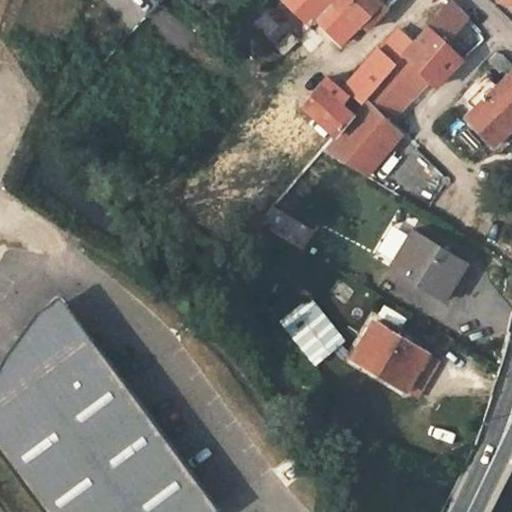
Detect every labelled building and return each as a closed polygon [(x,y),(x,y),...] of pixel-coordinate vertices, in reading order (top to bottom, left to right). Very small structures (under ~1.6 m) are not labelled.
[(329,0),(284,0),(299,14),(307,5),(314,11),(311,14),(318,21),(341,43),(358,26),(329,0)] [(329,0),(358,26),(361,23),(367,29),(388,7),(381,1),(380,0),(329,0)] [(450,0),(405,52),(404,54),(426,77),(435,85),(462,58),(445,42),(468,18),(451,0),(450,0)] [(307,5),(299,14),(312,27),(318,21),(311,14),(314,11),(307,5)] [(291,32),(286,37),(293,44),(298,40),(291,32)] [(286,37),(276,46),(283,53),(293,44),(286,37)] [(372,59),(349,86),(364,100),(365,99),(394,65),(404,54),(405,52),(390,38),(372,58),(372,59)] [(293,44),(283,53),(293,62),(303,53),(293,44)] [(426,77),(404,54),(394,65),(365,99),(388,121),(426,77)] [(287,82),(283,87),(301,103),(337,134),(353,115),(352,114),(339,102),(346,94),(339,88),(332,96),(320,86),(299,67),(286,81),(287,82)] [(494,145),(511,127),(511,69),(464,115),(494,145)] [(327,77),(320,86),(332,96),(339,88),(327,77)] [(283,87),(277,95),(295,110),(301,103),(283,87)] [(388,121),(365,99),(352,114),(353,115),(337,134),(323,150),(365,176),(400,133),(388,121)] [(453,283),(466,263),(413,231),(391,267),(441,297),(450,281),(453,283)] [(239,247),(230,255),(237,263),(246,255),(239,247)] [(0,407),(92,339),(62,298),(60,297),(59,297),(57,297),(55,298),(42,311),(32,323),(9,353),(0,365),(0,407)] [(341,343),(307,300),(282,319),(316,362),(334,348),(341,343)] [(405,389),(426,352),(374,321),(352,357),(405,389)] [(0,453),(44,511),(213,511),(219,508),(92,339),(0,407),(0,453)] [(348,351),(341,343),(334,348),(341,357),(348,351)] [(438,360),(426,352),(405,389),(406,389),(417,396),(438,360)] [(357,403),(326,367),(319,372),(351,409),(357,403)]
